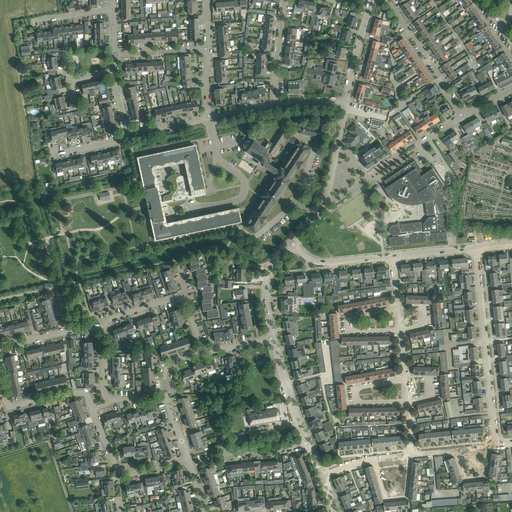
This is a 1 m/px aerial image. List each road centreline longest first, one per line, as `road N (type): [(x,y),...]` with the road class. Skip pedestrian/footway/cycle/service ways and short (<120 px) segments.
road 1 (residential): [(497,444),(474,248)]
road 2 (residential): [(208,115),(217,157),(243,179),(243,192),(174,212)]
road 3 (residential): [(292,244),(326,198),(345,101)]
road 4 (residential): [(187,458),(133,473),(118,469),(92,409)]
road 5 (residential): [(461,115),(387,0)]
road 6 (residential): [(92,409),(81,392),(9,405),(0,380)]
